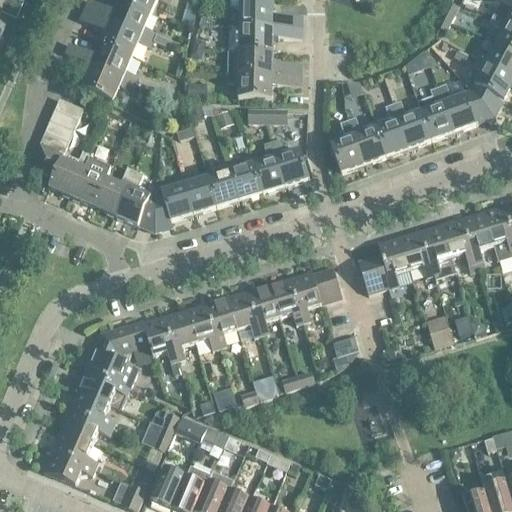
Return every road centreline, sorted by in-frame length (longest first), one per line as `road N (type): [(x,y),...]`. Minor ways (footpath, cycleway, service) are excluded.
road 1 (residential): [(333,220),(316,160),(319,0)]
road 2 (residential): [(124,283),(333,220)]
road 3 (residential): [(19,208),(35,79),(70,0)]
road 4 (residential): [(3,427),(50,317),(72,300),(124,283)]
road 5 (residential): [(333,220),(511,158)]
road 6 (residential): [(372,356),(333,220)]
road 7 (residential): [(124,283),(109,247),(19,208)]
